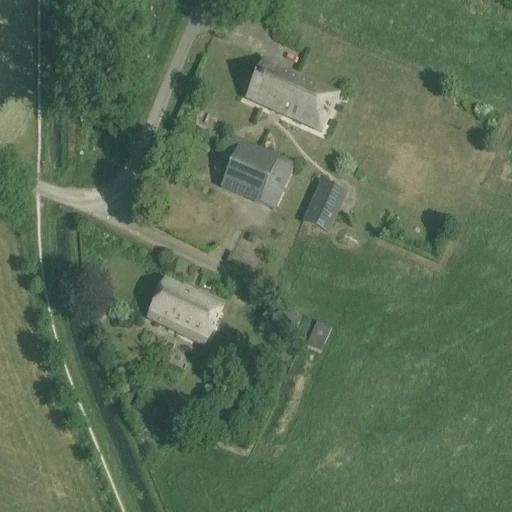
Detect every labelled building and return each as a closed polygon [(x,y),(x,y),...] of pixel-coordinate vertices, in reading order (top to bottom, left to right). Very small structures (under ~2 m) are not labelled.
[(322,134),(338,96),(263,62),(246,100),(322,134)] [(220,190),(273,213),(294,166),(228,137),(213,173),(225,178),(220,190)] [(329,236),(347,196),(320,184),(302,224),(329,236)] [(196,300),(165,285),(147,323),(205,350),(226,306),(199,293),(196,300)] [(310,348),(325,354),(334,332),(319,326),(310,348)]
